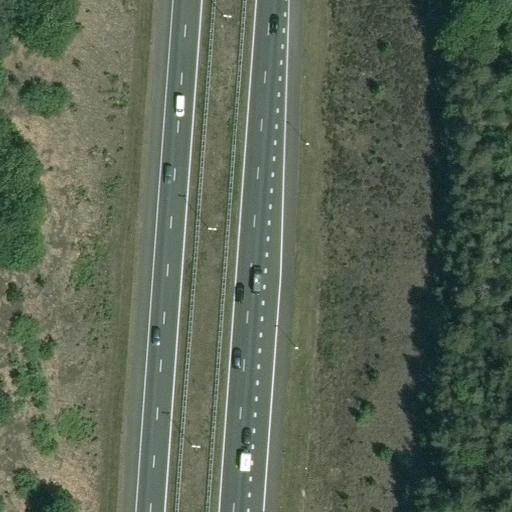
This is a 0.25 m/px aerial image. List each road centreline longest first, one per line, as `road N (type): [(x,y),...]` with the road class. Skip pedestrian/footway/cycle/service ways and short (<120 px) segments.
road 1 (motorway): [(188,0),(151,511)]
road 2 (motorway): [(234,511),(270,0)]
